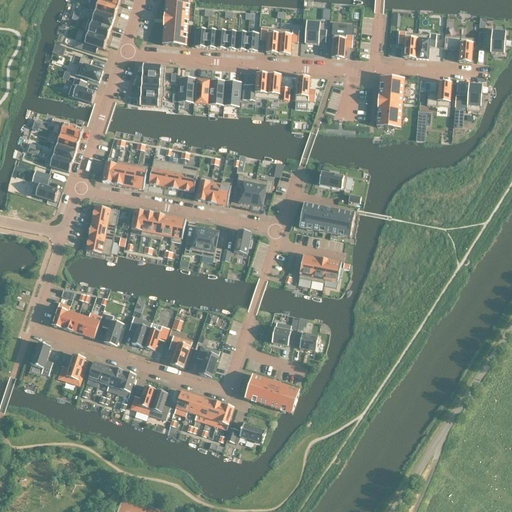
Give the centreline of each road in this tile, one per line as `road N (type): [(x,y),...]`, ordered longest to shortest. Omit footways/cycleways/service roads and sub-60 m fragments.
road 1 (residential): [(31,326),(226,390),(252,312)]
road 2 (residential): [(123,51),(374,68)]
road 3 (unclassified): [(391,511),(511,324)]
road 4 (residential): [(76,186),(279,230)]
road 5 (residential): [(76,186),(123,51)]
